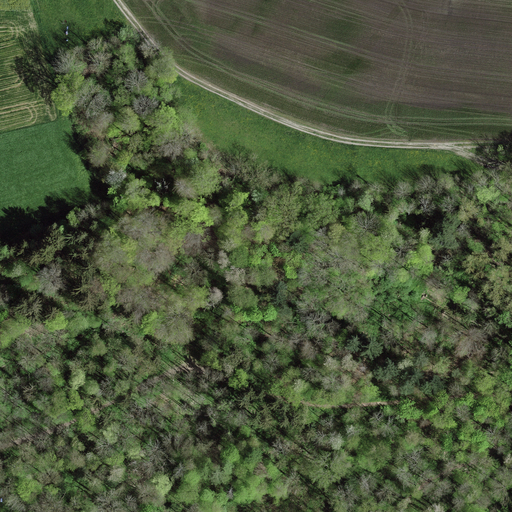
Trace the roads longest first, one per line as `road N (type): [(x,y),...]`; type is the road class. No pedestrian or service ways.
road 1 (track): [(511,391),(312,404),(180,373),(0,446)]
road 2 (track): [(511,165),(431,144),(310,132),(179,71),(116,0)]
road 3 (track): [(33,0),(85,167)]
